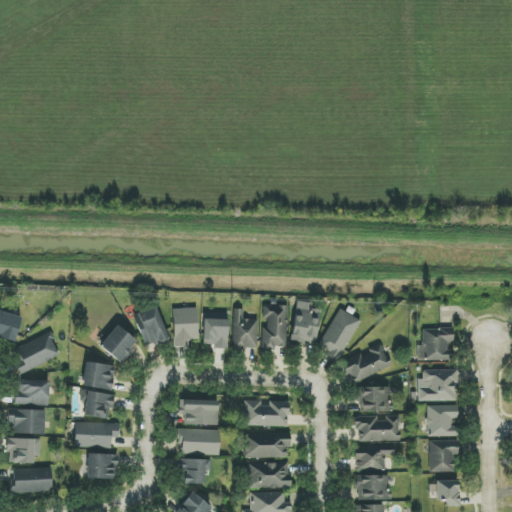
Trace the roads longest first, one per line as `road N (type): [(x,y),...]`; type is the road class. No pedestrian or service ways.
road 1 (residential): [(487,511),(487,327)]
road 2 (residential): [(317,392),(297,382),(165,377)]
road 3 (residential): [(141,493),(152,390),(165,377)]
road 4 (residential): [(321,511),(317,392)]
